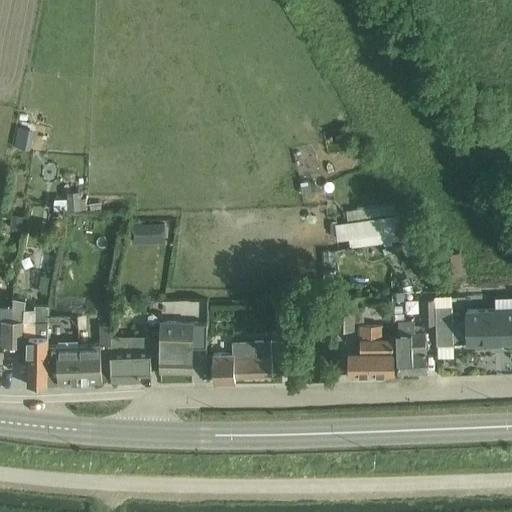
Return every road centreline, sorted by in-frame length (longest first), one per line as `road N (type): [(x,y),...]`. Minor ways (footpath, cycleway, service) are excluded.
road 1 (unclassified): [(0,474),(247,487),(511,479)]
road 2 (primary): [(511,426),(134,435)]
road 3 (residential): [(511,388),(158,400)]
road 4 (primary): [(134,435),(0,422)]
